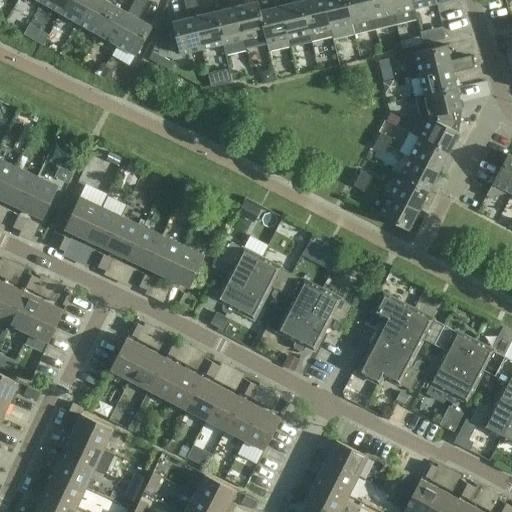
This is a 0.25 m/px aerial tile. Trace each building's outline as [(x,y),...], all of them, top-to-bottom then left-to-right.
[(67,0),(42,0),(41,2),(60,13),(67,0)] [(67,0),(60,13),(79,24),(92,0),(67,0)] [(92,0),(79,24),(98,34),(114,5),(104,0),(92,0)] [(332,36),(323,0),(306,0),(302,1),(311,42),(332,36)] [(345,0),(323,0),(332,36),(333,39),(354,34),(345,0)] [(375,29),(368,0),(345,0),(354,34),(375,29)] [(390,0),(368,0),(375,29),(396,24),(390,0)] [(412,0),(390,0),(396,24),(417,19),(415,9),(412,0)] [(412,0),(415,9),(437,3),(436,3),(435,0),(412,0)] [(302,1),(281,6),(288,39),(290,38),(291,46),(311,42),(302,1)] [(145,8),(134,2),(130,9),(141,14),(145,8)] [(257,2),(236,7),(246,49),(267,44),(257,2)] [(257,2),(267,44),(269,51),(291,46),(290,38),(288,39),(281,6),(260,11),(258,2),(257,2)] [(197,3),(185,6),(187,13),(199,11),(197,3)] [(98,34),(117,45),(133,16),(114,5),(98,34)] [(236,7),(215,12),(223,44),(225,54),(246,49),(236,7)] [(202,49),(223,44),(215,12),(194,17),(202,49)] [(133,16),(117,45),(136,56),(152,27),(133,16)] [(202,49),(194,17),(172,22),(180,55),(202,49)] [(433,41),(431,34),(422,37),(423,44),(433,41)] [(414,53),(419,74),(452,67),(450,61),(446,45),(414,53)] [(463,58),(466,70),(474,68),(471,56),(463,58)] [(466,70),(463,58),(455,60),(458,71),(466,70)] [(389,60),(379,62),(383,81),(393,78),(389,60)] [(453,73),(452,67),(419,74),(424,95),(457,88),(453,73)] [(393,82),(384,84),(386,93),(391,92),(392,92),(395,88),(393,82)] [(460,121),(461,110),(462,110),(457,88),(424,95),(415,98),(420,116),(460,121)] [(390,113),(387,120),(397,126),(400,119),(390,113)] [(458,133),(460,121),(420,116),(411,134),(419,138),(448,153),(459,133),(458,133)] [(377,140),(388,146),(392,139),(381,133),(377,140)] [(439,172),(448,153),(419,138),(409,157),(439,172)] [(388,146),(377,140),(374,147),(384,153),(388,146)] [(17,167),(22,157),(16,154),(11,164),(0,159),(0,198),(1,200),(17,167)] [(511,156),(508,154),(505,158),(486,196),(494,200),(496,197),(510,192),(511,193),(511,156)] [(27,159),(22,157),(17,167),(1,200),(23,210),(38,177),(22,170),(27,159)] [(409,157),(399,176),(429,191),(439,172),(409,157)] [(357,179),(368,184),(372,177),(361,171),(357,179)] [(419,210),(429,191),(399,176),(389,195),(419,210)] [(38,177),(23,210),(43,219),(58,187),(38,177)] [(368,184),(357,179),(354,186),(364,191),(368,184)] [(389,195),(379,215),(408,230),(419,210),(389,195)] [(86,239),(101,207),(80,197),(65,229),(86,239)] [(246,201),(239,214),(254,221),(260,209),(246,201)] [(122,216),(101,207),(86,239),(107,249),(122,216)] [(14,228),(20,216),(11,211),(5,223),(14,228)] [(20,216),(14,228),(21,231),(27,219),(20,216)] [(107,249),(127,259),(142,226),(122,216),(107,249)] [(127,259),(148,268),(163,236),(142,226),(127,259)] [(312,235),(306,249),(335,264),(342,251),(312,235)] [(65,251),(70,239),(62,236),(57,247),(65,251)] [(184,245),(163,236),(148,268),(168,278),(184,245)] [(226,239),(212,266),(217,268),(222,271),(226,270),(229,265),(233,267),(226,281),(245,290),(262,258),(244,249),(226,239)] [(184,245),(168,278),(190,288),(205,255),(184,245)] [(98,267),(104,255),(96,251),(90,263),(98,267)] [(104,255),(98,267),(106,270),(111,259),(104,255)] [(292,274),(262,258),(245,290),(263,300),(270,287),(274,289),(272,294),(273,298),(278,300),(292,274)] [(139,286),(145,274),(137,271),(132,283),(139,286)] [(26,287),(32,275),(24,272),(18,284),(26,287)] [(145,274),(139,286),(147,290),(153,278),(145,274)] [(322,289),(292,274),(278,300),(283,303),(287,302),(289,297),(293,299),(287,312),(305,322),(322,289)] [(32,275),(26,287),(34,291),(40,279),(32,275)] [(245,290),(226,281),(216,299),(224,303),(222,308),(223,311),(229,315),(233,313),(235,309),(254,319),(263,300),(245,290)] [(0,291),(0,320),(9,324),(24,292),(4,282),(0,291)] [(305,322),(324,332),(330,318),(335,321),(332,326),(334,329),(339,332),(353,306),(322,289),(305,322)] [(71,294),(63,290),(57,302),(65,306),(71,294)] [(186,294),(179,290),(173,302),(181,306),(186,294)] [(9,324),(28,333),(44,301),(24,292),(9,324)] [(397,342),(414,310),(383,294),(369,320),(375,323),(378,322),(381,317),(386,319),(379,332),(397,342)] [(444,299),(439,310),(448,315),(454,304),(449,302),(444,299)] [(44,301),(28,333),(49,343),(64,310),(44,301)] [(277,307),(267,326),(296,341),(293,345),(295,348),(301,352),(304,351),(307,346),(314,350),(324,332),(305,322),(287,312),(277,307)] [(444,325),(414,310),(397,342),(416,352),(423,338),(427,341),(424,346),(425,349),(430,352),(444,325)] [(217,312),(211,324),(223,330),(229,318),(217,312)] [(143,326),(136,322),(130,334),(137,338),(143,326)] [(474,341),(444,325),(430,352),(436,355),(439,354),(442,348),(446,350),(439,364),(458,373),(474,341)] [(397,342),(379,332),(358,373),(376,382),(397,342)] [(130,380),(147,348),(127,338),(110,370),(130,380)] [(168,354),(174,342),(166,338),(160,350),(168,354)] [(474,341),(458,373),(476,383),(483,370),(487,372),(484,377),(485,381),(491,383),(505,357),(474,341)] [(174,342),(168,354),(176,358),(182,346),(174,342)] [(416,352),(397,342),(376,382),(379,384),(383,376),(411,391),(421,371),(425,364),(419,361),(416,362),(413,367),(409,365),(416,352)] [(166,358),(147,348),(130,380),(149,390),(166,358)] [(288,354),(282,365),(294,371),(300,360),(288,354)] [(511,360),(505,357),(491,383),(496,386),(500,385),(502,380),(506,382),(499,395),(511,401),(511,360)] [(185,368),(166,358),(149,390),(168,400),(185,368)] [(206,374),(212,362),(205,358),(199,370),(206,374)] [(212,362),(206,374),(214,378),(220,366),(212,362)] [(458,373),(439,364),(429,382),(432,384),(428,390),(429,394),(443,401),(447,400),(453,403),(457,402),(459,398),(466,402),(476,383),(458,373)] [(204,378),(185,368),(168,400),(187,410),(204,378)] [(0,398),(10,403),(19,383),(0,373),(0,398)] [(223,388),(204,378),(187,410),(206,420),(223,388)] [(244,394),(251,382),(243,378),(237,390),(244,394)] [(251,382),(244,394),(252,398),(258,386),(251,382)] [(39,392),(28,387),(24,395),(36,400),(39,392)] [(242,398),(223,388),(206,420),(226,430),(242,398)] [(400,391),(396,400),(405,405),(410,396),(400,391)] [(511,416),(511,401),(499,395),(493,408),(488,406),(491,401),(490,398),(485,395),(481,402),(480,402),(470,421),(501,437),(511,416)] [(0,422),(10,403),(0,398),(0,422)] [(261,408),(242,398),(226,430),(245,440),(261,408)] [(281,398),(275,410),(283,414),(289,403),(281,398)] [(81,414),(84,409),(73,403),(69,411),(80,416),(72,434),(104,450),(113,429),(81,414)] [(261,408),(245,440),(265,450),(281,419),(261,408)] [(511,416),(501,437),(511,442),(511,416)] [(462,427),(454,443),(470,451),(476,440),(470,437),(472,432),(462,427)] [(95,469),(104,450),(72,434),(62,454),(95,469)] [(326,461),(358,477),(368,457),(336,441),(326,461)] [(86,489),(95,469),(62,454),(53,473),(86,489)] [(326,461),(316,480),(348,496),(358,477),(326,461)] [(431,479),(437,468),(429,463),(423,475),(431,479)] [(76,508),(86,489),(53,473),(44,493),(76,508)] [(135,473),(129,485),(139,490),(144,478),(135,473)] [(391,493),(403,499),(413,479),(402,473),(391,493)] [(153,474),(147,487),(157,491),(162,478),(153,474)] [(195,494),(226,511),(237,491),(205,475),(195,494)] [(428,511),(440,490),(420,479),(404,511),(405,511),(428,511)] [(316,480),(307,499),(332,511),(340,511),(348,496),(316,480)] [(462,495),(468,484),(460,480),(454,491),(462,495)] [(468,484),(462,495),(469,499),(475,487),(468,484)] [(133,502),(139,490),(129,485),(123,497),(133,502)] [(452,511),(459,500),(440,490),(428,511),(452,511)] [(74,511),(76,508),(44,493),(34,511),(74,511)] [(403,499),(391,493),(387,501),(399,507),(403,499)] [(225,511),(226,511),(195,494),(185,511),(225,511)] [(241,503),(253,509),(257,502),(245,496),(241,503)] [(332,511),(307,499),(300,511),(332,511)] [(477,511),(478,510),(459,500),(452,511),(477,511)] [(493,511),(501,511),(506,504),(498,500),(492,511),(493,511)] [(139,501),(135,511),(134,511),(146,511),(149,505),(139,501)]
